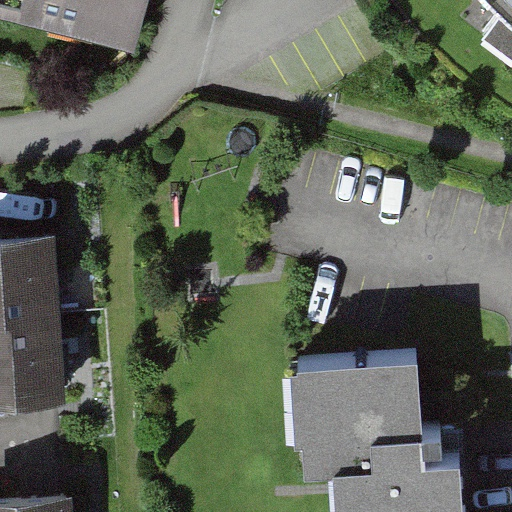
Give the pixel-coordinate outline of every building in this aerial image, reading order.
[(0,0),(0,13),(140,48),(151,0),(0,0)] [(0,323),(64,320),(59,231),(0,233),(0,323)] [(0,413),(68,410),(64,320),(0,323),(0,413)] [(422,438),(417,354),(293,362),(299,456),(343,453),(346,511),(466,511),(462,435),(422,438)] [(0,511),(75,511),(72,483),(0,491),(0,511)]
